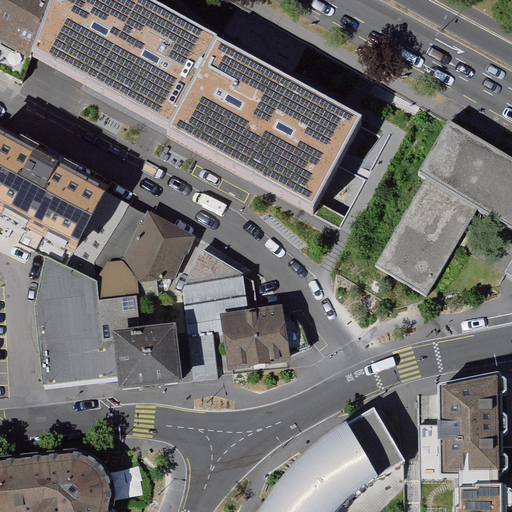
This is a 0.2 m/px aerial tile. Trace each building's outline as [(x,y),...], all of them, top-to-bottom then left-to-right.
[(60,0),(0,0),(0,48),(38,68),(70,4),(60,0)] [(85,0),(46,73),(314,216),(365,120),(140,0),(85,0)] [(0,131),(0,207),(73,247),(105,188),(0,131)] [(429,299),(471,227),(511,249),(511,180),(445,142),(415,193),(421,197),(379,270),(429,299)] [(97,280),(47,257),(37,312),(46,389),(122,381),(124,389),(181,384),(175,324),(128,329),(127,320),(138,317),(137,295),(136,281),(175,278),(194,239),(147,213),(122,261),(108,263),(97,280)] [(252,272),(209,246),(190,286),(197,381),(223,379),(220,331),(233,329),(236,368),(301,358),(293,300),(256,305),(252,272)] [(503,381),(442,393),(444,480),(503,479),(503,381)] [(405,459),(381,410),(364,418),(337,435),(314,454),(292,479),(273,506),(270,511),(343,511),(359,495),(387,471),(405,459)] [(76,453),(7,461),(11,511),(113,511),(115,504),(114,486),(111,477),(106,468),(99,462),(87,455),(76,453)] [(0,511),(11,511),(7,461),(0,462),(0,511)] [(511,511),(511,503),(445,504),(445,511),(511,511)]
